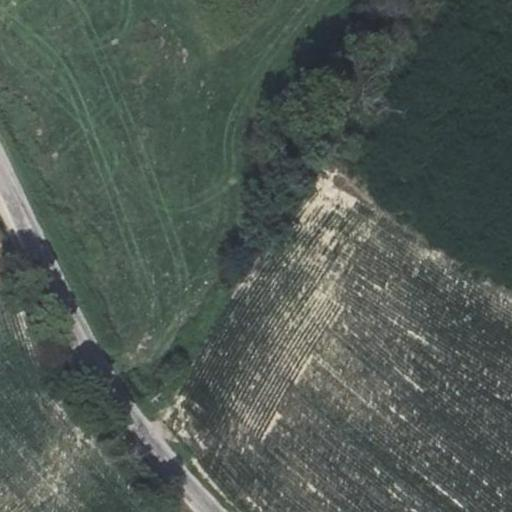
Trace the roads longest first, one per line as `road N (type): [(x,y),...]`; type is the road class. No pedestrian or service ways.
road 1 (unclassified): [(209,511),(182,490),(65,309),(0,171)]
road 2 (track): [(384,227),(511,301)]
